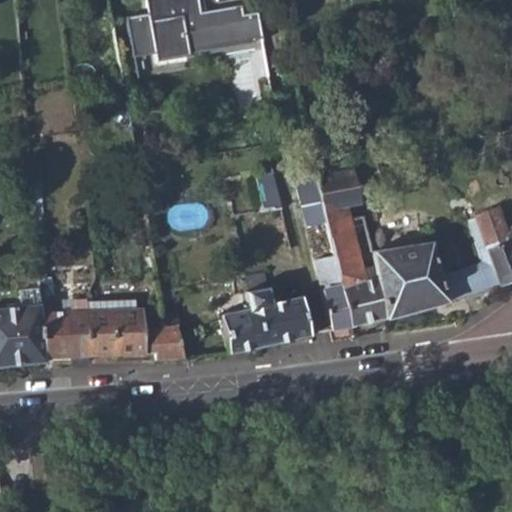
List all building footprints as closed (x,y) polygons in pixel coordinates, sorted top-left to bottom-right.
[(198,0),(144,0),(147,13),(125,17),(132,57),(155,53),(156,60),(189,54),(189,52),(262,41),(257,12),(242,14),(241,4),(201,10),(198,0)] [(511,17),(501,19),(504,36),(511,34),(511,17)] [(251,173),(258,213),(278,210),(271,170),(251,173)] [(352,170),(314,178),(319,203),(321,211),(346,206),(359,202),(352,170)] [(319,203),(301,206),(306,227),(324,223),(321,211),(319,203)] [(346,206),(321,211),(324,223),(338,286),(348,328),(349,327),(381,318),(373,276),(361,280),(348,219),(346,206)] [(428,241),(368,249),(373,276),(381,318),(439,304),(511,276),(511,223),(500,229),(493,208),(464,220),(478,261),(437,276),(428,241)] [(42,271),(36,271),(37,289),(43,357),(71,355),(71,363),(86,362),(86,355),(84,310),(83,298),(70,299),(71,311),(49,312),(48,277),(43,277),(42,271)] [(217,313),(224,354),(308,335),(298,295),(268,303),(263,272),(240,278),(246,307),(217,313)] [(338,286),(320,288),(329,331),(348,328),(338,286)] [(0,308),(0,364),(43,360),(43,357),(37,289),(26,290),(27,307),(0,308)] [(177,289),(154,291),(157,307),(179,303),(177,289)] [(108,300),(108,309),(125,308),(125,299),(108,300)] [(108,309),(84,310),(86,355),(141,353),(139,328),(139,307),(125,308),(108,309)] [(175,312),(158,314),(160,325),(174,323),(174,326),(177,326),(175,312)] [(160,325),(149,327),(152,353),(152,358),(181,359),(174,326),(174,323),(160,325)] [(149,327),(139,328),(141,353),(152,353),(149,327)] [(511,385),(511,376),(474,381),(477,404),(511,399),(511,385)]
